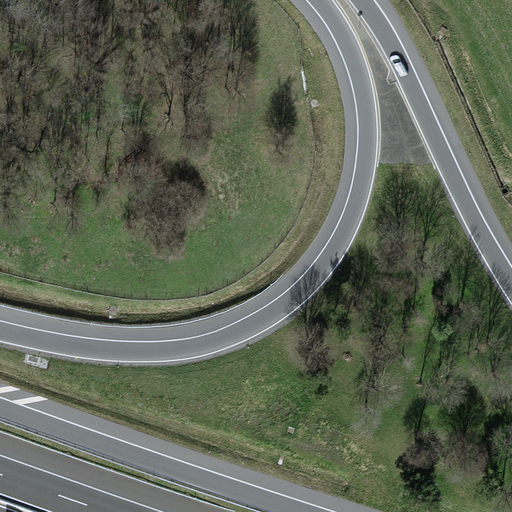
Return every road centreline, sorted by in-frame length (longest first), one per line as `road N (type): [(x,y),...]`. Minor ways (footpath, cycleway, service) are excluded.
road 1 (motorway): [(316,0),(358,78),(365,153),(346,225),(315,273),(255,321),(179,347),(73,344),(0,328)]
road 2 (motorway): [(315,511),(0,402)]
road 3 (motorway): [(511,281),(365,0)]
